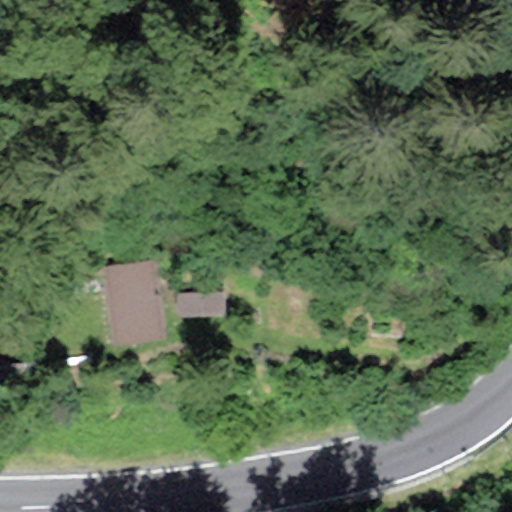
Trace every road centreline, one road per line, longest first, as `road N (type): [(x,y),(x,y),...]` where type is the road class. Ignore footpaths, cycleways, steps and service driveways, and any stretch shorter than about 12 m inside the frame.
road 1 (secondary): [(44,511),(334,484),(421,452),(511,392)]
road 2 (track): [(511,304),(446,358),(407,360),(187,326)]
